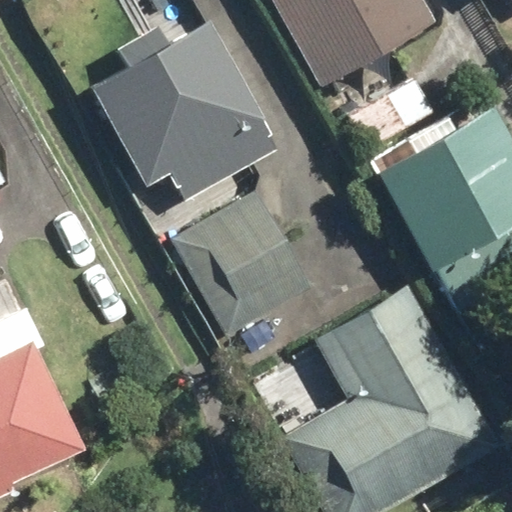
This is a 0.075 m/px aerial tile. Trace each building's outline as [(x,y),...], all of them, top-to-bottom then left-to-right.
[(420,0),(268,0),(316,83),(431,18),(420,0)] [(123,61),(82,84),(139,184),(164,170),(181,200),(275,147),(201,17),(160,40),(151,23),(113,44),(123,61)] [(409,75),(342,114),(362,148),(429,110),(409,75)] [(511,159),(479,104),(366,170),(450,312),(511,275),(511,159)] [(250,187),(165,234),(221,332),(306,285),(250,187)] [(0,480),(71,447),(21,345),(34,339),(3,274),(0,275),(0,480)] [(338,396),(275,431),(319,511),(369,511),(493,444),(401,278),(303,333),(338,396)]
